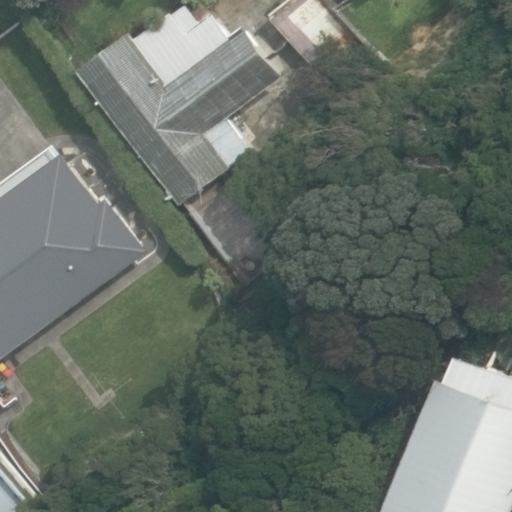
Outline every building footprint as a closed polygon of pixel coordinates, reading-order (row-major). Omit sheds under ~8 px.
[(86,67),(186,204),(238,165),(235,161),(257,145),(233,113),(289,72),(251,22),(237,32),(221,10),(207,20),(192,0),(191,0),(144,35),(138,28),(86,67)] [(292,0),(272,15),(337,90),(376,54),(345,12),(362,0),(292,0)] [(0,359),(154,247),(116,195),(111,199),(74,148),(0,201),(0,359)] [(394,510),(399,511),(511,511),(511,367),(468,349),(458,372),(454,370),(394,510)] [(27,511),(46,498),(0,437),(0,511),(27,511)]
